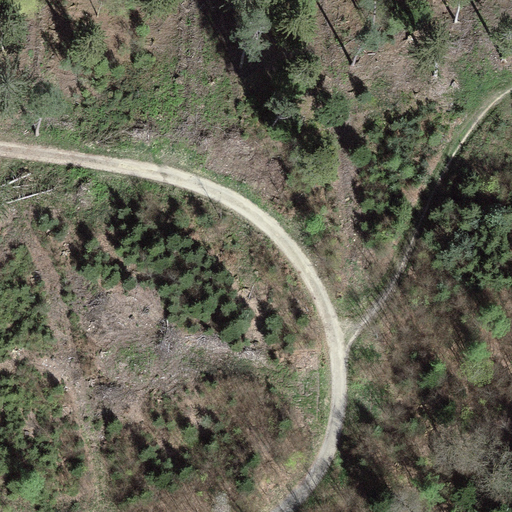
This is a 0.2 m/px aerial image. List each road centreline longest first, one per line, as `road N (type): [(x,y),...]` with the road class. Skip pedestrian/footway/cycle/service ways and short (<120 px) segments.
road 1 (track): [(0,149),(179,175),(234,198),(294,249),(318,285),(341,360)]
road 2 (track): [(341,360),(332,443),(281,511)]
